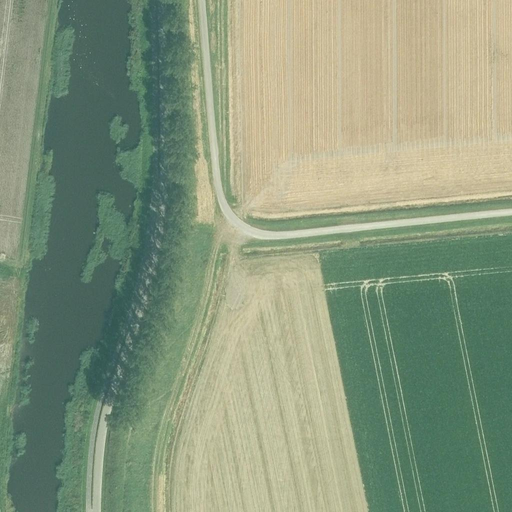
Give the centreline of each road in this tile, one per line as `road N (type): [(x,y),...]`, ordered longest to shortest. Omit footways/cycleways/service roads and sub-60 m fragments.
road 1 (unclassified): [(96,511),(103,425),(157,235),(161,0)]
road 2 (unclassified): [(511,212),(275,236),(240,227),(218,187),(201,0)]
